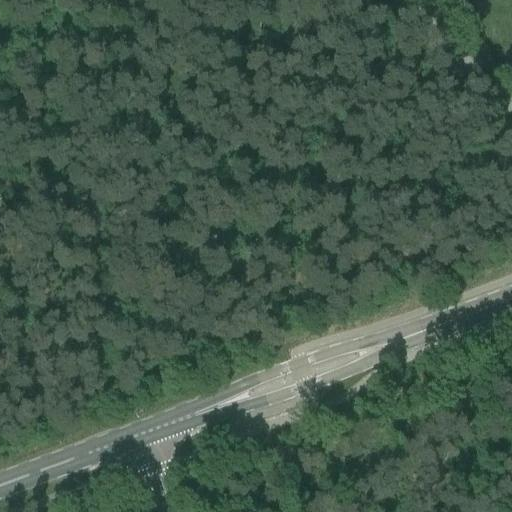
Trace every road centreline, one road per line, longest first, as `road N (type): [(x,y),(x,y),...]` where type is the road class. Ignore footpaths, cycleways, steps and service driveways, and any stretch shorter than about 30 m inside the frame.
road 1 (tertiary): [(441,326),(277,372),(138,439)]
road 2 (tertiary): [(138,439),(307,389),(441,326)]
road 3 (track): [(409,0),(511,109)]
road 4 (tertiary): [(0,489),(138,439)]
